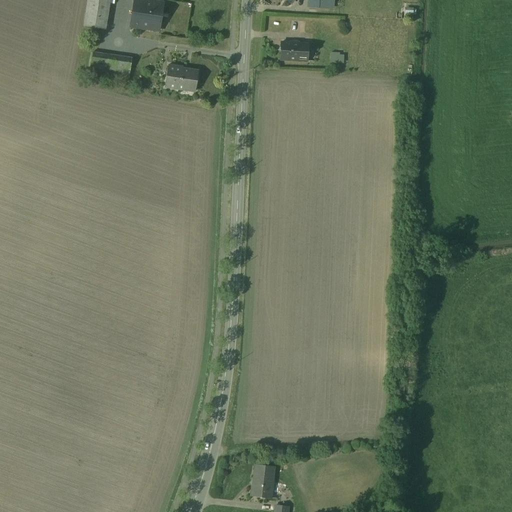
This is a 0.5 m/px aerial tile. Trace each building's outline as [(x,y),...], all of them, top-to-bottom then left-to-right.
[(109,0),(88,0),(87,9),(107,13),(109,0)] [(163,3),(140,0),(134,0),(131,27),(159,31),(163,3)] [(332,0),(308,0),(308,7),(332,9),(332,0)] [(406,8),(405,17),(415,17),(415,8),(406,8)] [(107,13),(87,9),(85,27),(104,30),(107,13)] [(289,44),(281,43),(280,60),(298,61),(299,45),(299,43),(289,43),(289,44)] [(308,45),(299,45),(298,61),(307,61),(308,45)] [(106,55),(93,53),(90,69),(104,71),(106,55)] [(339,54),(331,53),(330,63),(339,64),(339,54)] [(132,59),(106,55),(104,71),(129,75),(132,59)] [(183,67),(168,65),(165,87),(195,92),(198,72),(182,69),(183,67)] [(104,71),(90,69),(89,76),(128,81),(129,75),(104,71)] [(270,498),(273,467),(256,466),(253,487),(252,487),(251,496),(270,498)]
